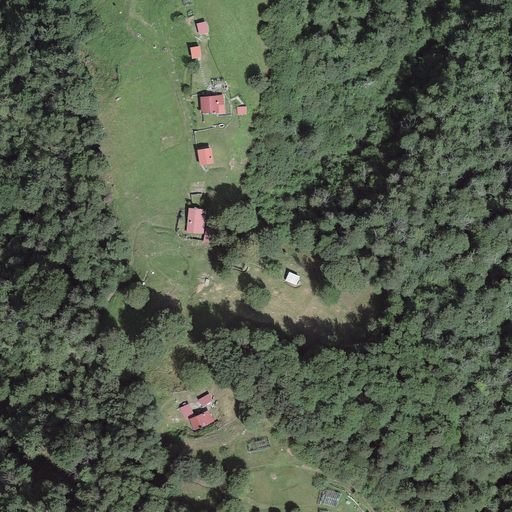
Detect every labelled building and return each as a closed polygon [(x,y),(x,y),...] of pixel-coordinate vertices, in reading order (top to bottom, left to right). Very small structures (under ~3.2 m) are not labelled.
[(205,11),(193,13),(196,28),(208,26),(205,11)] [(200,42),(189,42),(190,57),(201,57),(200,42)] [(220,90),(198,93),(200,110),(222,107),(220,90)] [(212,142),(199,144),(201,158),(214,156),(212,142)] [(202,211),(187,212),(188,231),(203,230),(202,211)] [(296,291),(284,283),(274,296),(286,305),(296,291)] [(195,427),(213,421),(209,409),(191,416),(195,427)]
